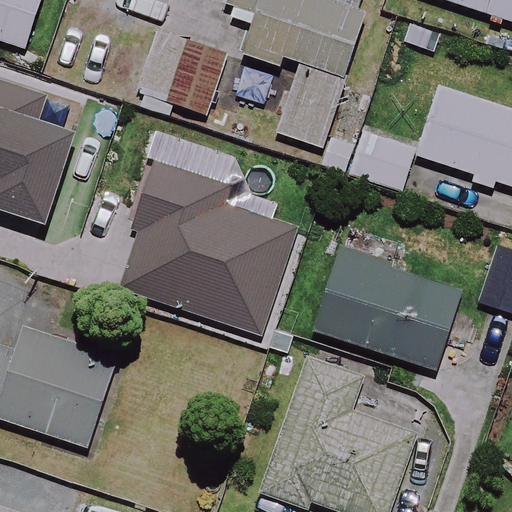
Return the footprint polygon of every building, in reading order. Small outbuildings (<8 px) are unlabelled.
[(42,0),(0,0),(0,42),(26,51),(42,0)] [(244,59),(283,71),(287,60),(301,65),(278,136),(322,150),(370,0),(228,0),(226,10),(256,19),(244,59)] [(511,0),(438,0),(490,17),(487,25),(502,30),(504,22),(511,24),(511,0)] [(222,56),(189,46),(171,104),(204,114),(222,56)] [(495,196),(498,185),(511,189),(511,110),(439,89),(418,161),(471,177),(468,188),(495,196)] [(416,151),(366,134),(352,177),(402,194),(416,151)] [(229,188),(161,167),(122,293),(262,336),(294,231),(223,209),(229,188)] [(511,244),(498,240),(478,304),(511,314),(511,244)] [(463,294),(343,254),(317,332),(436,373),(463,294)] [(0,347),(0,421),(89,452),(120,359),(27,328),(19,354),(0,347)] [(371,376),(308,353),(259,492),(309,511),(312,503),(338,511),(389,511),(419,432),(358,410),(371,376)]
